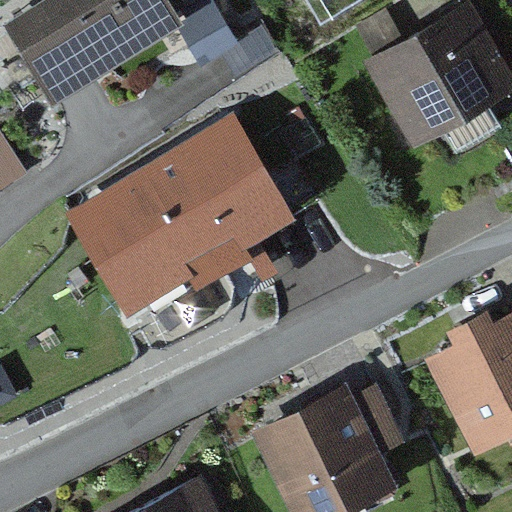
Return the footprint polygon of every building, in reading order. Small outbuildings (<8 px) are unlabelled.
[(159,0),(51,0),(0,31),(0,40),(39,105),(174,24),(159,0)] [(299,0),(322,35),(379,0),(299,0)] [(463,10),(359,68),(402,145),(506,87),(463,10)] [(225,121),(61,217),(120,318),(285,223),(225,121)] [(0,188),(33,167),(5,124),(0,127),(0,188)] [(511,310),(413,356),(459,457),(511,432),(511,310)] [(244,432),(277,511),(355,511),(384,500),(367,460),(392,449),(365,382),(244,432)] [(212,511),(199,484),(141,511),(212,511)]
